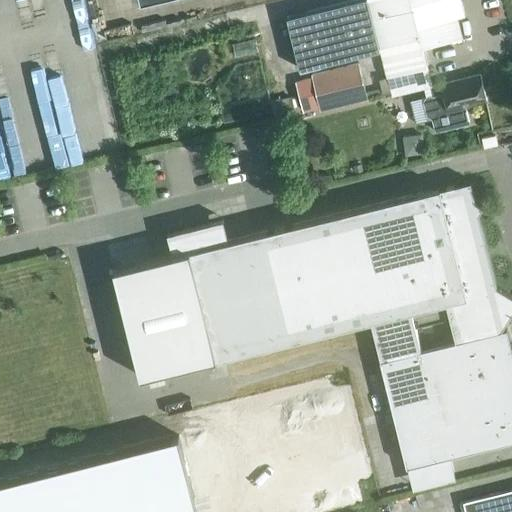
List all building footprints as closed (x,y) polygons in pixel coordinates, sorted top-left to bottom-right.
[(387,78),(428,68),(422,47),(461,38),(451,0),(357,0),(287,18),(300,70),(380,50),(387,78)] [(319,108),(320,111),(367,99),(358,64),(311,76),(312,79),(296,83),(304,112),(319,108)] [(479,74),(424,88),(426,96),(423,101),(426,116),(432,119),(434,128),(438,127),(439,131),(466,124),(465,120),(469,119),(466,107),(486,102),(479,74)] [(382,93),(390,91),(387,78),(379,80),(382,93)] [(283,113),(295,110),(291,96),(280,99),(283,113)] [(484,149),(497,145),(495,136),(481,139),(484,149)] [(511,296),(496,287),(478,213),(482,206),(475,202),(470,181),(113,271),(139,377),(371,320),(406,466),(511,440),(511,351),(506,328),(501,329),(511,310),(511,296)] [(0,511),(198,511),(179,437),(0,481),(0,511)] [(511,511),(511,489),(463,502),(465,511),(511,511)]
